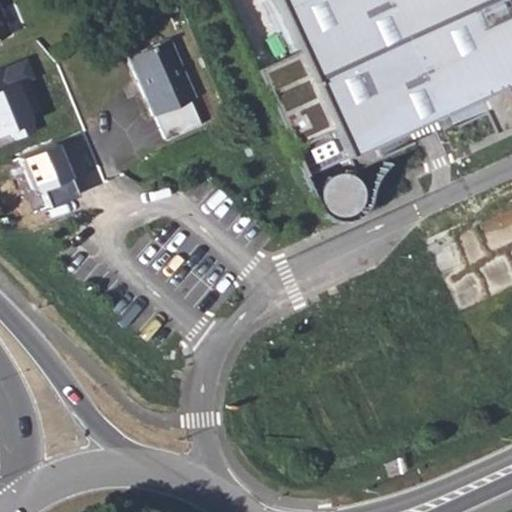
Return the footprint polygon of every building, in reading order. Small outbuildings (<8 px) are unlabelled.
[(487,0),(280,0),(313,73),(444,18),(487,0)] [(511,0),(487,0),(444,18),(313,73),(348,156),(498,94),(511,125),(511,0)] [(164,42),(127,62),(153,122),(189,103),(164,42)] [(21,58),(0,66),(0,131),(45,112),(21,58)] [(52,144),(16,158),(30,194),(41,190),(46,203),(71,194),(52,144)] [(312,183),(328,216),(362,200),(346,167),(312,183)] [(511,290),(511,195),(404,236),(440,321),(511,290)]
